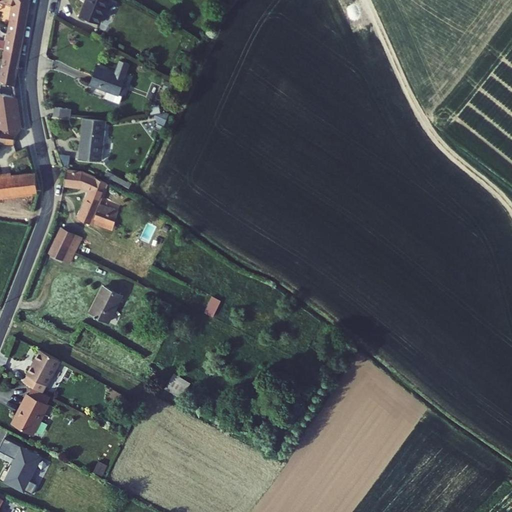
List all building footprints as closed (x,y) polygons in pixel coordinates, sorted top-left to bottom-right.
[(0,0),(0,83),(0,84),(0,83),(0,82),(2,62),(15,0),(0,0)] [(74,0),(69,14),(89,23),(99,0),(74,0)] [(84,60),(78,77),(93,82),(90,91),(107,97),(114,79),(111,78),(113,71),(112,71),(117,58),(109,55),(103,67),(84,60)] [(0,131),(6,134),(10,124),(3,97),(2,97),(0,96),(0,131)] [(57,100),(40,98),(40,107),(56,109),(57,100)] [(94,114),(70,111),(65,150),(89,153),(94,114)] [(0,192),(23,191),(22,167),(0,169),(0,192)] [(90,175),(68,171),(66,183),(93,187),(80,211),(98,222),(100,217),(117,224),(125,211),(105,201),(102,206),(99,204),(110,184),(90,175)] [(131,214),(125,211),(117,224),(123,227),(131,214)] [(64,226),(57,240),(77,250),(84,236),(64,226)] [(57,240),(51,254),(71,264),(77,250),(57,240)] [(106,284),(92,313),(110,321),(123,293),(106,284)] [(205,311),(214,316),(222,299),(213,295),(205,311)] [(13,356),(5,371),(26,382),(44,349),(24,338),(18,349),(21,350),(17,357),(13,356)] [(174,372),(165,389),(182,399),(191,382),(174,372)] [(1,405),(0,407),(0,418),(17,428),(33,398),(12,386),(8,394),(10,395),(4,407),(1,405)]
